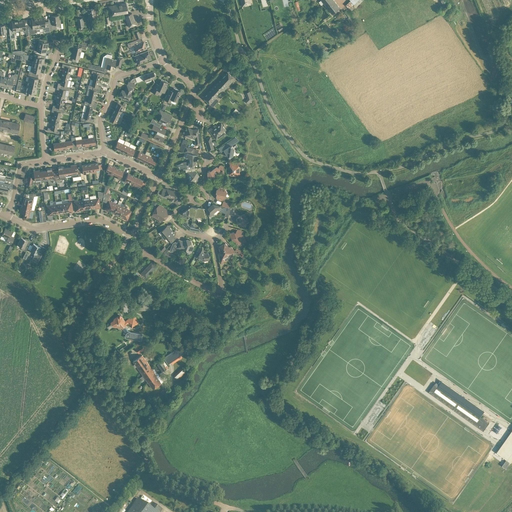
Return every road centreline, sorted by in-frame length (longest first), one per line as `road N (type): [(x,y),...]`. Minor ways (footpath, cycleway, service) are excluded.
road 1 (unclassified): [(128,232),(119,255),(100,270),(70,342),(135,432),(154,482),(247,511)]
road 2 (residential): [(135,232),(151,254),(213,290),(220,285),(213,240)]
road 3 (unclassified): [(128,232),(97,219),(34,229),(5,214)]
road 4 (unclassified): [(104,151),(99,121),(117,74),(162,60)]
